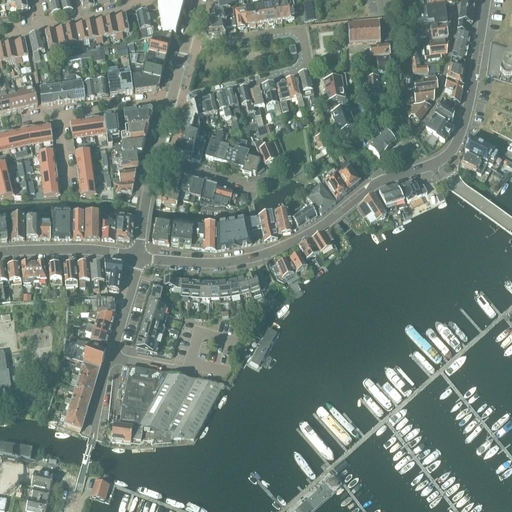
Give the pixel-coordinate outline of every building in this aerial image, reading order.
[(25,0),(2,0),(5,8),(15,6),(16,13),(28,11),(25,0)] [(47,0),(51,16),(62,14),(59,0),(47,0)] [(59,0),(62,14),(73,11),(70,0),(59,0)] [(92,0),(80,0),(83,9),(94,7),(92,0)] [(211,10),(212,15),(229,12),(228,6),(236,5),(235,0),(230,0),(220,2),(213,3),(214,7),(211,10)] [(247,28),(242,0),(241,0),(238,1),(238,4),(240,13),(235,13),(237,29),(238,29),(240,31),(243,30),(243,29),(247,28)] [(246,0),(242,0),(247,28),(250,28),(250,29),(255,29),(254,27),(256,27),(253,11),(248,11),(246,0)] [(256,0),(258,10),(253,11),(256,27),(257,26),(258,28),(261,28),(262,26),(265,25),(261,0),(256,0)] [(270,0),(261,0),(265,25),(268,25),(269,26),(272,26),(273,24),(274,24),(272,8),(270,0)] [(275,0),(277,7),(272,8),(274,24),(275,24),(276,25),(281,25),(280,23),(284,22),(280,0),(275,0)] [(280,0),(284,22),(287,22),(289,23),(292,23),(293,21),(294,21),(293,16),(296,16),(293,0),(280,0)] [(416,11),(416,12),(430,10),(428,0),(400,0),(402,14),(416,11)] [(449,0),(428,0),(430,10),(448,7),(451,6),(449,0)] [(461,0),(457,33),(465,34),(467,25),(471,26),(475,3),(477,3),(477,0),(461,0)] [(304,5),(307,23),(313,22),(310,4),(304,5)] [(161,10),(166,32),(167,38),(172,36),(173,34),(179,9),(177,7),(161,10)] [(430,10),(416,12),(414,12),(417,32),(450,27),(449,20),(450,20),(448,7),(430,10)] [(208,22),(209,27),(225,24),(224,18),(234,17),(233,11),(229,12),(212,15),(210,15),(210,19),(208,22)] [(151,29),(147,13),(135,15),(141,41),(147,40),(145,31),(151,29)] [(126,17),(115,19),(119,41),(123,40),(122,35),(129,33),(126,17)] [(115,19),(105,21),(108,38),(115,36),(116,41),(119,41),(115,19)] [(105,21),(95,24),(100,45),(103,44),(102,39),(108,38),(105,21)] [(225,24),(209,27),(207,27),(207,31),(205,34),(205,37),(208,39),(225,36),(224,30),(235,28),(235,23),(225,24)] [(95,24),(85,26),(89,42),(95,40),(96,46),(100,45),(95,24)] [(347,27),(348,48),(381,46),(381,45),(380,25),(347,27)] [(85,26),(75,28),(80,49),(83,48),(82,43),(89,42),(85,26)] [(75,28),(65,30),(69,46),(75,45),(76,50),(80,49),(75,28)] [(427,38),(431,38),(432,44),(447,41),(446,35),(447,34),(447,31),(446,31),(446,29),(425,33),(427,38)] [(65,30),(55,32),(60,53),(63,52),(62,47),(69,46),(65,30)] [(60,53),(55,32),(45,34),(48,50),(55,49),(56,54),(60,53)] [(457,33),(451,61),(465,64),(470,35),(465,34),(457,33)] [(28,38),(35,65),(40,64),(38,53),(45,52),(41,35),(28,38)] [(151,41),(150,45),(169,48),(172,36),(167,38),(151,41)] [(25,42),(14,44),(19,66),(22,65),(21,60),(28,58),(25,42)] [(426,54),(426,59),(429,59),(429,58),(440,57),(445,56),(446,54),(448,43),(447,43),(428,47),(429,54),(426,54)] [(14,44),(4,46),(8,63),(14,61),(15,66),(19,66),(14,44)] [(150,50),(149,56),(166,60),(169,48),(150,45),(149,44),(148,49),(150,50)] [(511,50),(491,44),(486,77),(511,85),(511,50)] [(389,58),(388,48),(380,49),(376,49),(377,50),(370,51),(370,54),(369,54),(369,55),(365,56),(355,57),(356,61),(366,60),(371,59),(371,60),(389,58)] [(103,51),(92,53),(93,62),(105,60),(103,51)] [(410,55),(412,63),(413,76),(424,76),(423,61),(418,62),(416,53),(410,55)] [(146,62),(145,66),(163,71),(166,60),(149,56),(148,62),(146,62)] [(375,73),(375,75),(379,75),(392,74),(389,58),(376,60),(378,73),(375,73)] [(451,61),(450,68),(464,70),(465,64),(451,61)] [(430,75),(437,73),(435,65),(429,66),(430,75)] [(144,78),(161,82),(163,71),(145,66),(145,67),(147,67),(147,68),(145,67),(144,72),(146,72),(144,78)] [(450,68),(447,82),(461,87),(464,70),(450,68)] [(144,78),(143,78),(143,74),(139,74),(139,75),(132,73),(133,79),(135,95),(156,92),(159,89),(161,82),(144,78)] [(308,74),(298,77),(302,95),(308,93),(311,107),(315,106),(308,74)] [(130,77),(119,78),(122,96),(133,95),(130,75),(130,77)] [(64,86),(61,87),(63,105),(71,104),(71,103),(74,103),(70,77),(64,78),(64,86)] [(75,77),(70,77),(74,103),(76,103),(77,103),(84,102),(82,84),(76,85),(75,77)] [(122,96),(119,78),(119,77),(108,78),(110,98),(122,96)] [(347,91),(345,77),(334,77),(335,82),(323,84),(323,85),(325,95),(345,91),(345,92),(347,91)] [(99,83),(95,84),(96,100),(107,98),(108,96),(106,82),(105,82),(105,78),(99,79),(99,83)] [(378,78),(363,79),(363,95),(360,95),(361,99),(380,98),(378,78)] [(428,82),(413,84),(415,94),(434,91),(437,91),(435,78),(427,79),(428,82)] [(96,100),(95,84),(94,79),(83,80),(86,101),(96,100)] [(285,84),(286,85),(291,102),(296,101),(299,111),(304,110),(302,103),(297,82),(294,83),(294,82),(293,83),(291,81),(287,82),(287,84),(285,84)] [(461,87),(447,82),(445,92),(442,99),(458,106),(459,107),(463,87),(461,87)] [(52,106),(49,83),(45,84),(46,89),(39,90),(42,108),(50,107),(49,106),(52,106)] [(53,83),(49,83),(52,106),(55,106),(63,105),(61,87),(54,88),(53,83)] [(291,102),(286,85),(285,85),(283,83),(280,84),(279,86),(275,87),(282,115),(288,114),(285,103),(291,102)] [(273,107),(277,122),(282,121),(273,87),(268,88),(266,87),(264,88),(263,90),(262,90),(266,109),(273,107)] [(29,89),(24,90),(28,109),(37,107),(33,88),(29,89)] [(250,93),(254,107),(252,108),(254,115),(258,130),(263,128),(259,111),(265,109),(260,91),(259,91),(258,89),(254,90),(254,92),(253,92),(253,93),(250,93)] [(19,92),(15,93),(20,111),(28,109),(24,90),(19,91),(19,92)] [(246,106),(248,116),(254,115),(252,108),(247,90),(237,92),(241,108),(246,106)] [(345,91),(325,95),(327,105),(342,103),(343,107),(348,106),(345,92),(345,91)] [(430,102),(434,102),(434,91),(415,94),(413,94),(415,106),(430,107),(430,102)] [(11,93),(6,94),(11,113),(20,111),(15,93),(11,93)] [(224,95),(230,121),(233,132),(240,133),(237,123),(236,119),(235,114),(240,113),(238,109),(234,93),(227,95),(224,95)] [(1,96),(0,96),(0,106),(2,115),(11,113),(6,94),(1,95),(1,96)] [(225,122),(230,121),(224,95),(221,96),(214,98),(218,114),(219,116),(223,115),(225,122)] [(483,127),(511,142),(511,104),(499,97),(499,98),(484,126),(483,127)] [(206,101),(203,102),(209,129),(208,129),(212,132),(214,132),(214,128),(211,118),(217,116),(213,100),(212,100),(211,99),(207,100),(206,101)] [(373,123),(379,123),(379,125),(371,125),(372,129),(372,130),(379,128),(381,127),(381,123),(380,100),(362,101),(365,109),(370,109),(371,124),(373,124),(373,123)] [(194,104),(193,104),(197,121),(201,120),(204,129),(202,129),(203,134),(210,133),(212,132),(208,129),(209,129),(203,102),(199,103),(198,102),(195,103),(194,104)] [(181,131),(180,133),(197,138),(199,131),(197,121),(193,104),(190,105),(189,104),(186,104),(186,107),(187,108),(182,126),(181,127),(180,130),(181,131)] [(343,107),(344,111),(331,117),(334,126),(354,119),(353,119),(350,109),(349,110),(348,106),(343,107)] [(414,106),(407,115),(409,121),(411,118),(418,123),(430,108),(430,107),(415,106),(414,106)] [(433,116),(451,127),(454,116),(438,107),(433,116)] [(127,125),(128,130),(150,127),(153,115),(152,115),(151,113),(124,117),(125,125),(127,125)] [(354,119),(334,126),(338,136),(338,137),(349,132),(350,135),(356,133),(355,130),(359,129),(356,118),(353,119),(354,119)] [(426,132),(424,132),(424,133),(426,133),(432,136),(430,138),(431,139),(432,137),(438,140),(437,142),(438,143),(439,141),(444,145),(454,130),(435,118),(426,132)] [(104,121),(106,135),(108,149),(113,149),(111,138),(114,138),(115,141),(120,141),(119,139),(116,119),(111,120),(110,119),(106,119),(106,120),(105,121),(104,121)] [(105,135),(103,120),(92,121),(94,137),(105,135)] [(83,139),(94,137),(92,121),(81,123),(83,139)] [(83,139),(81,123),(70,124),(72,140),(83,139)] [(52,143),(50,127),(39,129),(41,145),(52,143)] [(150,127),(128,130),(129,137),(121,138),(122,145),(146,142),(150,127)] [(30,146),(41,145),(39,129),(27,131),(30,146)] [(258,136),(266,133),(264,129),(257,131),(257,130),(251,133),(252,133),(250,134),(251,138),(254,137),(253,135),(257,133),(258,136)] [(19,149),(30,146),(27,131),(16,133),(19,149)] [(9,151),(19,149),(16,133),(5,136),(9,151)] [(178,140),(177,145),(188,148),(188,146),(191,147),(191,148),(194,149),(193,151),(203,154),(205,145),(196,142),(197,138),(180,133),(179,133),(178,140)] [(384,133),(376,142),(387,152),(395,144),(384,133)] [(212,162),(215,163),(223,137),(218,135),(215,145),(210,143),(205,160),(212,162)] [(0,153),(9,151),(5,136),(0,136),(0,153)] [(218,164),(225,166),(229,149),(225,148),(227,138),(223,137),(215,163),(218,164)] [(324,137),(315,139),(318,152),(327,149),(324,137)] [(231,168),(234,169),(242,142),(237,141),(234,150),(229,149),(225,166),(231,168)] [(465,154),(491,169),(492,169),(499,157),(468,141),(466,149),(465,154)] [(234,169),(243,171),(247,159),(249,155),(244,153),(247,144),(242,142),(234,169)] [(387,152),(376,142),(368,150),(379,160),(387,152)] [(123,157),(124,158),(124,159),(137,157),(142,156),(145,143),(122,147),(115,148),(116,158),(123,157)] [(256,146),(265,166),(270,164),(271,165),(273,164),(274,163),(276,162),(274,158),(280,155),(275,145),(267,148),(264,143),(256,146)] [(188,148),(177,145),(176,150),(175,150),(173,157),(191,162),(200,164),(203,154),(193,151),(194,149),(191,148),(191,147),(188,146),(188,148)] [(55,164),(54,153),(38,155),(39,167),(55,164)] [(90,153),(74,155),(76,167),(92,164),(90,153)] [(120,165),(121,171),(138,169),(138,168),(139,167),(139,163),(137,162),(137,157),(124,159),(124,158),(112,160),(113,166),(120,165)] [(461,167),(461,168),(476,177),(479,172),(483,174),(486,168),(466,158),(464,162),(462,163),(461,166),(461,167)] [(243,171),(242,175),(244,176),(244,177),(248,178),(249,177),(251,178),(251,175),(255,177),(260,163),(247,159),(243,171)] [(57,175),(55,164),(39,167),(41,177),(57,175)] [(92,164),(76,167),(77,177),(93,175),(92,164)] [(6,165),(0,166),(0,178),(9,176),(6,165)] [(346,166),(339,171),(353,190),(360,185),(346,166)] [(113,184),(113,188),(134,185),(137,172),(118,175),(120,183),(116,183),(115,174),(121,173),(121,171),(118,172),(112,173),(113,184)] [(333,175),(334,176),(346,196),(353,190),(339,171),(333,175)] [(492,177),(505,184),(507,180),(494,173),(492,177)] [(42,188),(58,186),(57,175),(41,177),(42,188)] [(93,175),(77,177),(79,188),(95,186),(93,175)] [(163,197),(161,205),(175,209),(178,197),(177,197),(176,197),(181,178),(171,175),(168,177),(163,195),(162,195),(162,197),(163,197)] [(9,176),(0,178),(0,189),(11,187),(9,176)] [(346,196),(334,176),(323,183),(336,204),(346,196)] [(182,203),(187,205),(194,182),(184,179),(178,201),(183,203),(182,203)] [(194,182),(187,205),(192,206),(192,205),(195,206),(196,204),(198,204),(204,185),(194,182)] [(134,185),(113,188),(116,204),(122,204),(121,197),(131,195),(132,195),(134,185)] [(213,204),(214,200),(217,189),(206,185),(200,205),(205,206),(206,202),(213,204)] [(400,188),(408,205),(406,205),(407,208),(425,200),(424,197),(427,196),(423,188),(417,189),(415,185),(400,188)] [(60,197),(58,186),(42,188),(44,199),(60,197)] [(95,186),(79,188),(80,199),(96,197),(95,186)] [(11,187),(0,189),(0,201),(14,198),(11,187)] [(397,188),(388,191),(395,206),(404,203),(397,188)] [(217,189),(214,200),(215,200),(212,209),(221,210),(222,208),(226,209),(228,204),(229,204),(230,203),(236,204),(238,196),(233,194),(233,193),(217,189)] [(308,196),(310,198),(306,202),(321,218),(335,206),(320,189),(317,192),(314,189),(308,196)] [(395,206),(388,191),(379,194),(385,208),(395,206)] [(373,195),(364,203),(372,216),(376,224),(386,218),(373,195)] [(364,203),(358,208),(365,220),(372,216),(364,203)] [(273,217),(278,238),(281,237),(290,235),(292,232),(287,214),(285,204),(277,207),(278,211),(272,212),(273,217)] [(294,213),(297,217),(292,220),(298,231),(316,220),(307,205),(294,213)] [(52,217),(52,243),(60,243),(60,242),(72,242),(72,216),(72,214),(55,214),(55,216),(52,217)] [(100,216),(84,216),(84,242),(100,242),(100,216)] [(271,216),(258,219),(260,226),(263,240),(264,244),(277,242),(271,216)] [(349,226),(352,223),(346,217),(343,219),(336,224),(333,227),(340,234),(343,231),(339,228),(340,227),(337,225),(343,220),(345,222),(349,226)] [(24,242),(24,218),(11,219),(12,243),(24,242)] [(83,219),(72,219),(72,242),(83,242),(83,219)] [(132,241),(134,221),(118,219),(117,227),(123,228),(123,231),(117,231),(116,242),(129,243),(132,241)] [(38,222),(38,243),(45,243),(45,242),(50,242),(50,226),(45,226),(45,223),(38,222)] [(251,247),(250,243),(255,242),(263,240),(260,226),(247,229),(246,222),(216,227),(217,253),(251,247)] [(26,242),(38,243),(38,224),(26,224),(26,242)] [(103,224),(101,242),(114,243),(115,225),(103,224)] [(154,246),(156,246),(169,247),(171,225),(156,224),(152,240),(152,244),(154,246)] [(171,248),(191,250),(194,228),(174,226),(171,248)] [(216,227),(196,226),(196,228),(194,228),(191,250),(216,253),(216,227)] [(338,251),(335,247),(328,233),(321,237),(320,235),(312,240),(320,255),(323,260),(331,255),(338,251)] [(298,248),(306,263),(319,256),(311,241),(298,248)] [(511,248),(510,247),(503,257),(511,263),(511,248)] [(297,276),(299,279),(309,274),(308,272),(309,271),(307,267),(306,267),(300,256),(295,259),(293,258),(291,260),(290,261),(289,262),(296,276),(297,276)] [(274,275),(270,276),(272,280),(277,284),(281,282),(280,280),(276,277),(280,277),(282,282),(286,285),(297,280),(294,275),(293,276),(287,262),(282,264),(281,263),(278,265),(277,266),(276,267),(276,268),(272,269),(274,275)] [(93,266),(91,267),(94,294),(100,293),(99,284),(104,284),(103,266),(101,266),(101,265),(100,264),(96,264),(94,266),(93,266)] [(109,293),(119,295),(121,279),(122,266),(104,264),(106,286),(108,286),(108,285),(110,286),(109,293)] [(9,283),(7,284),(8,288),(10,288),(9,284),(21,282),(19,266),(18,266),(16,265),(13,265),(12,267),(7,268),(9,283)] [(35,285),(33,266),(29,266),(28,266),(26,265),(24,265),(22,266),(21,266),(23,287),(30,286),(30,285),(35,285)] [(36,266),(33,266),(35,285),(39,284),(39,282),(46,282),(44,265),(43,265),(41,265),(39,265),(37,266),(36,266)] [(54,266),(48,267),(50,282),(62,281),(60,266),(58,266),(57,265),(55,265),(54,266)] [(63,267),(65,285),(66,285),(66,291),(77,290),(76,285),(77,285),(75,266),(70,266),(69,265),(65,265),(64,266),(63,267)] [(88,265),(77,266),(80,299),(86,298),(85,296),(88,296),(87,284),(90,283),(88,267),(88,265)] [(254,277),(245,280),(250,297),(259,294),(254,277)] [(245,280),(236,282),(240,299),(250,297),(245,280)] [(155,288),(150,305),(159,308),(164,291),(162,291),(164,281),(157,281),(155,288)] [(164,281),(162,291),(164,291),(168,296),(169,296),(181,297),(182,283),(164,281)] [(236,282),(228,284),(230,301),(240,299),(236,282)] [(192,284),(182,283),(181,297),(181,300),(190,301),(192,284)] [(201,285),(192,284),(190,301),(200,302),(201,285)] [(228,284),(219,285),(220,302),(230,301),(228,284)] [(210,285),(201,285),(200,302),(210,302),(210,285)] [(219,285),(210,285),(210,302),(220,302),(219,285)] [(96,304),(97,316),(115,316),(115,315),(116,313),(116,310),(114,309),(114,308),(114,300),(96,301),(94,301),(94,304),(96,304)] [(150,305),(147,314),(163,319),(166,310),(159,308),(150,305)] [(88,321),(96,324),(112,328),(115,316),(97,316),(93,316),(93,312),(86,313),(86,316),(89,316),(88,321)] [(147,314),(144,323),(161,328),(163,319),(147,314)] [(144,323),(142,332),(158,336),(161,328),(144,323)] [(87,326),(86,330),(109,337),(112,328),(96,324),(94,328),(87,326)] [(267,328),(249,361),(257,366),(275,332),(267,328)] [(109,337),(86,330),(85,335),(92,337),(90,344),(107,346),(109,337)] [(255,334),(253,337),(259,341),(263,333),(257,330),(255,334)] [(142,332),(139,340),(155,345),(158,336),(142,332)] [(155,345),(139,340),(136,349),(138,350),(147,352),(153,354),(155,345)] [(66,345),(64,361),(99,371),(104,354),(84,348),(66,345)] [(0,406),(13,404),(8,372),(6,372),(3,353),(0,353),(0,406)] [(82,374),(80,381),(95,385),(99,373),(77,367),(75,372),(82,374)] [(121,426),(121,429),(133,430),(133,431),(155,434),(154,444),(167,444),(193,442),(208,416),(214,405),(223,388),(179,379),(130,369),(125,395),(124,398),(123,411),(121,426)] [(78,386),(76,392),(91,397),(95,385),(80,381),(74,379),(72,384),(78,386)] [(74,398),(73,404),(88,409),(91,397),(76,392),(70,390),(68,396),(74,398)] [(71,409),(69,416),(84,420),(88,409),(73,404),(66,402),(65,408),(71,409)] [(84,420),(69,416),(63,414),(61,419),(67,421),(65,428),(81,433),(84,420)] [(111,436),(110,443),(111,444),(131,446),(131,444),(141,445),(154,444),(155,434),(133,431),(133,430),(121,429),(120,429),(114,428),(113,428),(113,430),(113,434),(112,436),(111,436)] [(0,490),(10,492),(14,470),(0,467),(0,490)] [(35,475),(32,489),(50,493),(53,479),(35,475)] [(95,483),(90,498),(104,503),(109,487),(95,483)] [(33,495),(32,501),(47,505),(50,493),(32,489),(32,490),(31,495),(33,495)] [(45,511),(47,505),(32,501),(29,501),(26,511),(45,511)]
